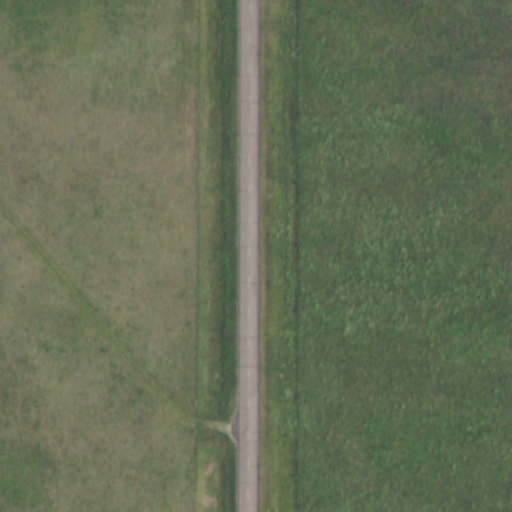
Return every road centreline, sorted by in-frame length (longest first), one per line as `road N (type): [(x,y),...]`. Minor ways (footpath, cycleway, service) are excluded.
road 1 (tertiary): [(248,511),(249,0)]
road 2 (track): [(0,200),(169,399),(207,419),(249,423)]
